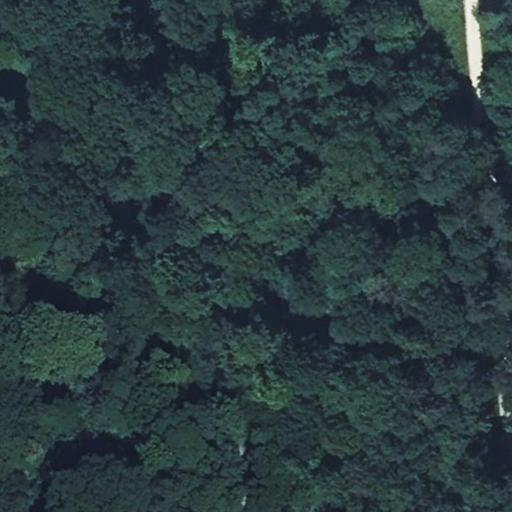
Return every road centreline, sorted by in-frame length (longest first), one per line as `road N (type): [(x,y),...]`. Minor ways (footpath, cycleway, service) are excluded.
road 1 (track): [(226,511),(217,271),(245,0)]
road 2 (track): [(495,511),(474,0)]
